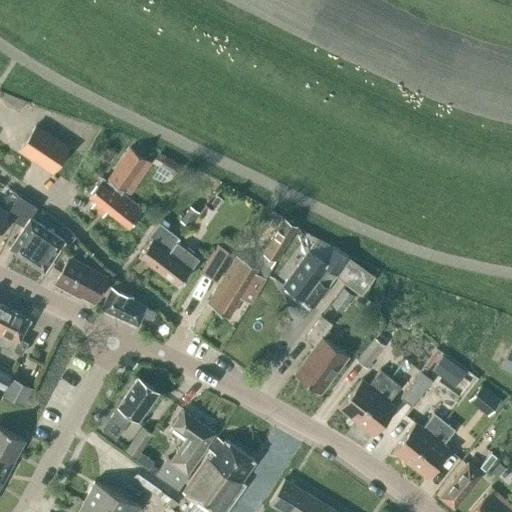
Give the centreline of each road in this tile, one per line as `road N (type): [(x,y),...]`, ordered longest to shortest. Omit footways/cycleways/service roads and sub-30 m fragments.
road 1 (tertiary): [(430,511),(294,420),(166,356)]
road 2 (residential): [(166,356),(181,325),(92,241),(0,172)]
road 3 (residential): [(21,511),(112,341)]
road 4 (tertiary): [(112,341),(0,275)]
